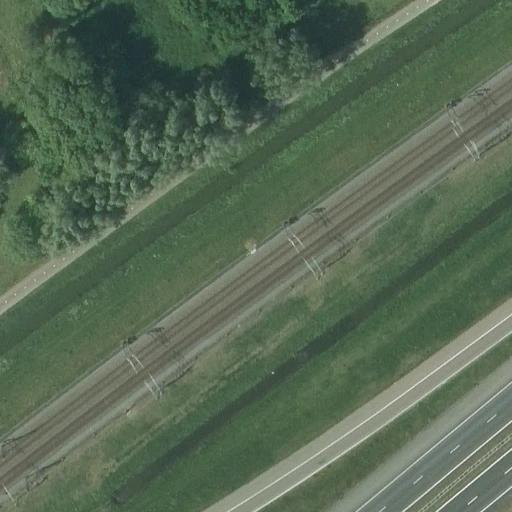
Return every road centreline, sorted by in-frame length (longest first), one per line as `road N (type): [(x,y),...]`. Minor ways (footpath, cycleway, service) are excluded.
road 1 (motorway): [(511,328),(247,511)]
road 2 (motorway): [(511,404),(382,511)]
